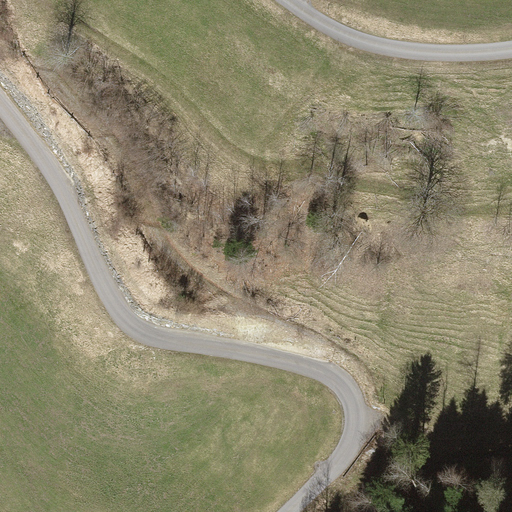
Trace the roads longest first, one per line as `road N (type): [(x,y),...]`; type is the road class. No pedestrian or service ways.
road 1 (residential): [(0,100),(45,159),(124,319),(151,335),(324,371),(348,388),(358,406),(356,426),(342,456),(291,511)]
road 2 (residential): [(511,50),(372,44),(289,0)]
